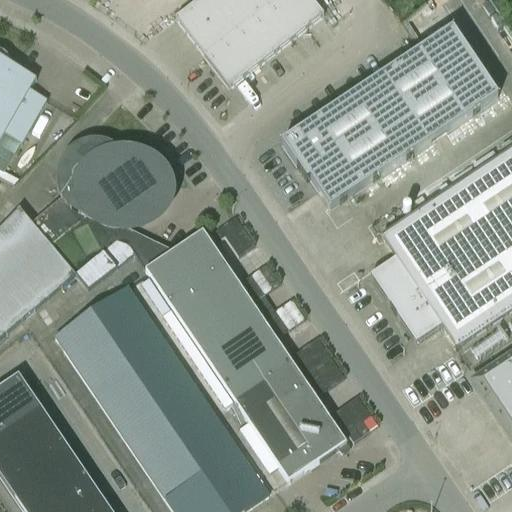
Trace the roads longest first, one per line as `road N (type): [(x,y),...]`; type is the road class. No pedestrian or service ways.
road 1 (unclassified): [(428,472),(199,138),(132,68),(32,0)]
road 2 (unknown): [(199,138),(358,45),(361,0)]
road 3 (unknown): [(0,382),(29,383),(120,511)]
